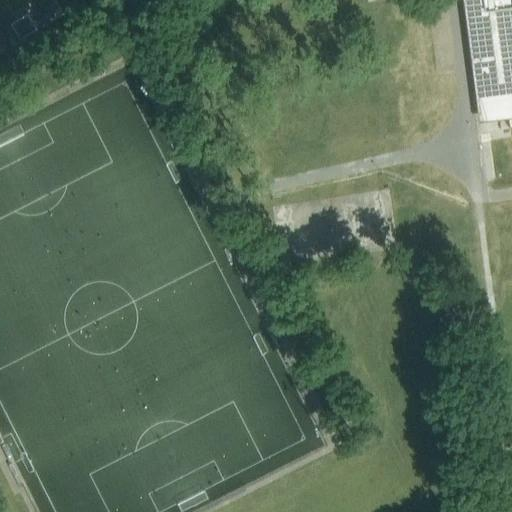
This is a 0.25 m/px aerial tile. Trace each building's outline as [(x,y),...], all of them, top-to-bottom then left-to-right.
[(55,0),(35,13),(44,27),(66,12),(57,0),(55,0)] [(511,0),(464,0),(466,13),(467,24),(476,93),(486,92),(491,92),(496,91),(496,94),(497,104),(511,101),(511,0)] [(29,12),(11,23),(22,39),(39,28),(29,12)] [(0,53),(12,46),(0,27),(0,53)] [(486,119),(486,129),(505,128),(504,118),(486,119)] [(355,417),(346,400),(339,403),(348,421),(355,417)]
